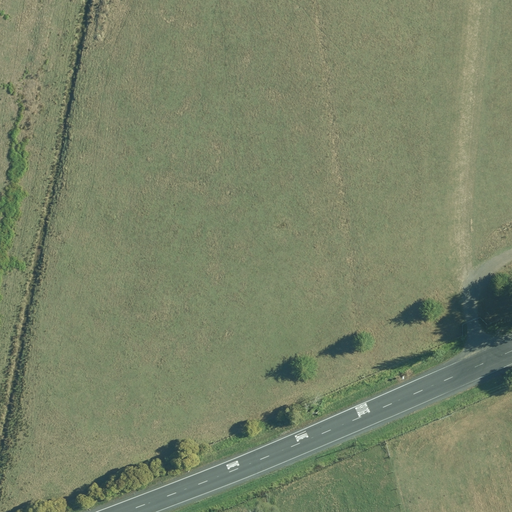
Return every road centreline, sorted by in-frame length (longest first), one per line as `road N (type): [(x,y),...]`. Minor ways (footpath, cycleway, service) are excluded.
road 1 (unclassified): [(123,511),(511,350)]
road 2 (track): [(511,253),(481,274),(474,292),(483,362)]
